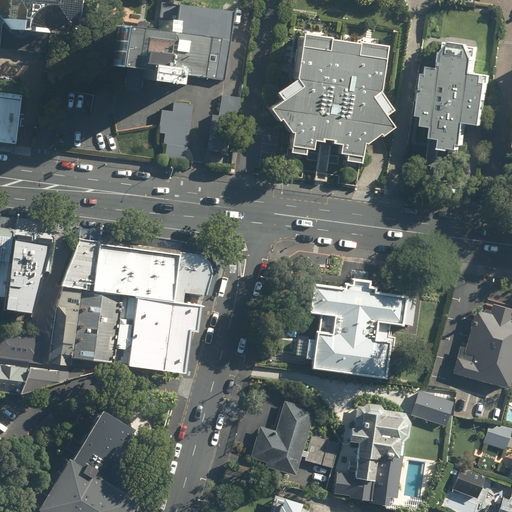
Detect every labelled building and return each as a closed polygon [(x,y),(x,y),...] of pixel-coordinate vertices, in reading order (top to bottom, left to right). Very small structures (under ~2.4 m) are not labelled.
[(0,0),(0,19),(10,31),(47,33),(47,30),(49,30),(65,22),(79,11),(79,0),(0,0)] [(140,81),(171,85),(172,74),(227,81),(236,11),(178,3),(178,7),(163,5),(160,29),(118,24),(113,66),(141,70),(140,81)] [(280,120),(287,129),(289,133),(288,154),(305,156),(305,150),(313,150),(313,142),(322,142),(322,140),(332,140),(331,144),(338,144),(338,154),(343,155),(343,162),(361,163),(362,143),(368,143),(390,125),(384,117),(392,111),(378,92),(385,45),(300,33),(294,78),(273,92),(279,101),(268,108),(277,122),(280,120)] [(475,76),(477,47),(472,47),(472,43),(444,41),(442,68),(425,66),(423,89),(421,89),(419,120),(425,120),(424,130),(435,131),(434,142),(441,143),(440,154),(452,154),(452,153),(461,153),(462,149),(466,149),(468,127),(486,128),(489,78),(475,76)] [(212,91),(188,89),(186,103),(171,101),(171,109),(160,108),(158,132),(163,132),(162,145),(164,145),(163,159),(202,162),(203,154),(206,154),(212,91)] [(0,91),(0,142),(16,144),(22,95),(0,91)] [(241,97),(223,96),(221,115),(212,114),(209,146),(236,148),(241,97)] [(0,227),(0,286),(41,291),(53,264),(56,235),(0,227)] [(79,238),(67,276),(134,283),(183,289),(184,278),(210,282),(214,273),(211,262),(200,255),(79,238)] [(134,283),(67,276),(59,346),(126,354),(134,283)] [(407,297),(318,287),(315,314),(333,316),(330,339),(312,337),(308,369),(395,379),(399,345),(374,342),(376,323),(403,327),(407,297)] [(201,302),(140,296),(133,363),(194,370),(201,302)] [(459,345),(451,372),(507,387),(511,368),(511,319),(510,319),(511,311),(511,307),(494,302),(490,313),(474,309),(464,346),(459,345)] [(7,333),(5,348),(27,351),(29,336),(7,333)] [(0,390),(21,393),(70,376),(69,364),(0,354),(0,390)] [(247,458),(293,472),(312,407),(284,399),(275,430),(256,424),(247,458)] [(353,470),(352,476),(371,478),(370,493),(396,496),(402,441),(403,440),(404,440),(405,439),(406,438),(406,437),(407,437),(408,436),(408,435),(409,435),(409,434),(409,433),(410,432),(410,431),(410,430),(410,429),(411,429),(411,428),(411,427),(411,426),(411,425),(411,424),(410,423),(410,422),(410,421),(410,420),(409,420),(409,419),(409,418),(408,417),(408,416),(407,416),(406,415),(406,414),(405,414),(406,411),(356,405),(354,425),(348,425),(346,439),(356,440),(354,459),(348,459),(347,469),(353,470)] [(71,460),(66,457),(33,511),(130,511),(138,500),(110,484),(141,433),(102,410),(71,460)] [(445,420),(423,418),(421,447),(444,448),(445,420)] [(489,426),(483,442),(505,450),(511,429),(511,428),(499,424),(497,429),(489,426)] [(311,434),(303,459),(331,467),(338,442),(311,434)] [(447,477),(454,479),(450,490),(476,499),(486,473),(460,464),(458,468),(451,466),(447,477)] [(485,511),(511,511),(511,486),(511,487),(509,495),(502,493),(498,505),(489,502),(485,511)] [(306,511),(308,505),(288,499),(283,511),(306,511)]
